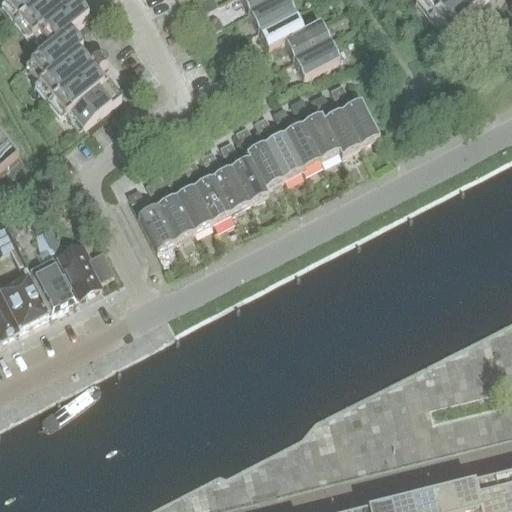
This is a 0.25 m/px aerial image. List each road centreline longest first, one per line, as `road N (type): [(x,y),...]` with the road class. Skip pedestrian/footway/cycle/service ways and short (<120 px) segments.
road 1 (residential): [(151,316),(511,131)]
road 2 (residential): [(151,316),(87,188),(92,172),(181,103),(130,0)]
road 3 (residential): [(0,395),(151,316)]
